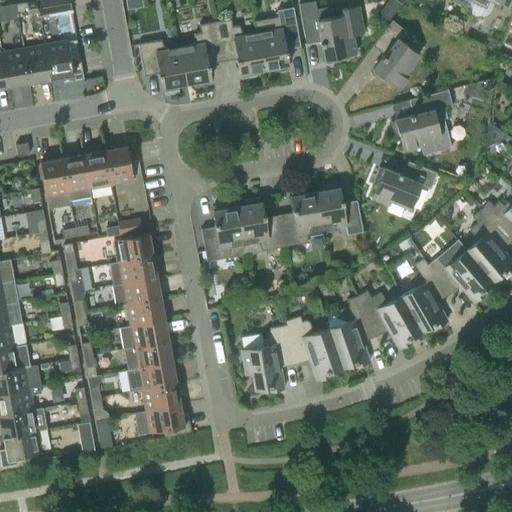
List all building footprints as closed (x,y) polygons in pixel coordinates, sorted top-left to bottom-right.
[(40,0),(43,14),(71,9),(69,0),(40,0)] [(452,0),(452,1),(467,9),(471,2),(470,2),(470,0),(452,0)] [(511,0),(470,0),(470,2),(471,2),(486,9),(489,2),(499,7),(501,1),(511,6),(511,0)] [(359,7),(327,13),(326,7),(316,9),(314,1),(298,4),(306,44),(321,41),(324,59),(325,59),(326,64),(341,61),(340,56),(356,54),(352,35),(364,33),(359,7)] [(15,4),(16,13),(28,11),(27,2),(15,4)] [(0,21),(17,18),(16,13),(15,4),(0,7),(0,21)] [(277,10),(278,17),(255,22),(257,33),(264,69),(272,68),(273,73),(288,70),(287,65),(288,65),(285,49),(300,47),(293,7),(277,10)] [(231,19),(215,22),(222,61),(237,58),(239,74),(240,74),(241,78),(256,76),(256,71),(264,69),(257,33),(243,35),(239,25),(232,26),(231,19)] [(404,30),(392,20),(372,46),(384,55),(372,70),(373,70),(370,74),(382,83),(385,80),(398,89),(410,74),(406,72),(419,55),(398,39),(404,30)] [(193,45),(179,47),(186,84),(194,82),(195,87),(210,84),(209,79),(210,79),(207,64),(222,61),(215,22),(199,24),(200,32),(194,34),(193,45)] [(66,40),(44,44),(51,79),(62,77),(63,83),(83,79),(76,40),(66,42),(66,40)] [(178,85),(186,84),(179,47),(165,50),(161,40),(138,44),(144,75),(159,73),(162,88),(163,93),(178,90),(178,85)] [(44,44),(23,48),(29,83),(51,79),(44,44)] [(23,48),(1,52),(8,87),(29,83),(23,48)] [(452,147),(444,118),(447,118),(444,107),(452,105),(448,90),(409,100),(412,114),(394,119),(395,120),(390,121),(394,136),(399,135),(403,150),(421,146),(423,155),(452,147)] [(488,124),(485,147),(508,137),(489,123),(488,124)] [(15,145),(16,151),(17,156),(29,154),(27,142),(15,145)] [(126,146),(105,150),(112,185),(133,181),(126,146)] [(105,150),(84,154),(90,189),(112,185),(105,150)] [(69,193),(70,201),(91,197),(89,189),(90,189),(84,154),(62,158),(69,193)] [(69,193),(62,158),(39,162),(48,209),(71,205),(70,201),(69,193)] [(401,175),(383,168),(379,167),(373,181),(377,183),(371,198),(389,205),(390,201),(410,209),(420,184),(430,188),(436,173),(406,161),(401,175)] [(323,190),(315,192),(322,228),(344,224),(346,235),(362,232),(357,200),(342,203),(339,187),(338,188),(337,183),(322,186),(323,190)] [(32,202),(40,201),(38,188),(29,190),(32,202)] [(293,212),(280,214),(286,246),(307,242),(308,231),(322,228),(315,192),(306,193),(305,189),(290,191),(291,196),(290,196),(293,212)] [(275,248),(286,246),(280,214),(264,217),(261,202),(260,202),(259,197),(244,200),(245,205),(237,206),(246,254),(255,252),(261,265),(278,262),(275,248)] [(481,209),(480,209),(507,235),(511,229),(511,204),(511,205),(507,201),(503,205),(498,201),(493,206),(487,201),(481,209)] [(206,261),(229,257),(246,254),(237,206),(229,208),(228,203),(212,206),(213,211),(212,211),(215,226),(200,229),(206,261)] [(477,240),(466,249),(492,280),(500,273),(503,277),(511,268),(511,261),(497,244),(507,235),(480,209),(472,216),(477,222),(469,230),(477,240)] [(37,232),(37,233),(46,232),(43,218),(28,221),(30,233),(37,232)] [(121,234),(132,232),(142,230),(139,218),(117,223),(118,226),(119,226),(121,234)] [(75,228),(77,236),(88,234),(87,225),(75,228)] [(107,237),(121,234),(119,226),(118,226),(105,228),(107,237)] [(77,236),(75,228),(62,230),(64,239),(77,236)] [(46,232),(37,233),(41,253),(50,252),(48,243),(46,232)] [(113,240),(118,262),(118,263),(152,256),(148,233),(113,240)] [(63,245),(68,272),(76,270),(72,243),(63,245)] [(483,288),(492,280),(466,249),(453,260),(449,255),(445,259),(441,253),(428,265),(427,265),(444,289),(454,280),(473,302),(486,291),(483,288)] [(156,278),(154,266),(159,266),(157,255),(152,256),(118,263),(118,262),(109,264),(113,285),(112,286),(156,278)] [(444,289),(427,265),(428,265),(423,258),(413,264),(417,271),(407,276),(414,288),(401,295),(421,330),(430,325),(432,329),(447,321),(433,296),(444,289)] [(0,283),(14,280),(10,259),(0,261),(0,283)] [(53,273),(62,272),(59,260),(51,261),(53,273)] [(76,270),(68,272),(70,283),(78,282),(76,270)] [(62,272),(53,273),(55,286),(64,284),(62,272)] [(125,305),(126,305),(160,299),(156,278),(112,286),(116,306),(125,305)] [(0,283),(0,305),(18,302),(14,280),(0,283)] [(367,290),(357,296),(373,330),(384,323),(398,348),(413,340),(411,336),(421,330),(401,295),(387,303),(380,292),(371,297),(367,290)] [(343,323),(329,328),(341,366),(352,363),(353,367),(369,362),(360,334),(373,330),(357,296),(346,300),(351,314),(341,318),(343,323)] [(126,305),(129,327),(164,320),(160,299),(126,305)] [(76,315),(84,313),(82,300),(73,301),(76,315)] [(0,327),(10,325),(22,323),(18,302),(0,305),(0,327)] [(61,316),(69,314),(67,302),(58,304),(61,316)] [(84,313),(76,315),(78,326),(86,324),(84,313)] [(69,314),(61,316),(63,329),(72,327),(69,314)] [(313,334),(311,328),(309,323),(305,321),(298,323),(296,317),(285,321),(286,325),(294,357),(307,353),(316,380),(332,374),(330,370),(341,366),(329,328),(313,334)] [(123,349),(124,350),(133,348),(168,342),(164,320),(129,327),(119,329),(123,349)] [(14,346),(10,325),(0,327),(0,349),(14,347),(14,346)] [(286,325),(270,328),(267,337),(267,339),(262,340),(263,346),(241,350),(245,374),(252,373),(254,389),(266,387),(267,391),(283,388),(278,360),(293,357),(294,357),(286,325)] [(83,357),(92,356),(90,342),(81,344),(83,357)] [(126,371),(126,372),(172,363),(168,342),(133,348),(124,350),(127,370),(126,371)] [(0,371),(18,368),(17,367),(30,365),(26,344),(14,346),(14,347),(0,349),(0,371)] [(68,358),(77,357),(75,345),(66,346),(68,358)] [(92,356),(83,357),(85,368),(94,367),(92,356)] [(77,357),(68,358),(71,371),(79,370),(77,357)] [(141,389),(141,391),(176,385),(172,363),(126,372),(130,391),(141,389)] [(0,393),(39,386),(41,386),(37,365),(30,366),(30,365),(17,367),(18,368),(0,371),(0,393)] [(100,399),(98,385),(89,386),(91,400),(100,399)] [(141,391),(145,411),(145,412),(180,406),(176,385),(141,391)] [(0,393),(0,414),(32,409),(30,395),(41,393),(39,386),(0,393)] [(76,401),(85,399),(83,387),(74,389),(76,401)] [(85,399),(76,401),(79,414),(87,412),(85,399)] [(102,409),(100,399),(91,400),(93,411),(102,409)] [(182,416),(180,406),(145,412),(145,411),(134,413),(138,435),(174,428),(175,435),(191,432),(188,415),(182,416)] [(0,414),(0,427),(2,436),(36,430),(36,431),(46,429),(42,408),(33,410),(32,409),(0,414)] [(36,430),(2,436),(4,449),(0,449),(0,460),(1,467),(17,464),(16,457),(41,453),(36,431),(36,430)]
